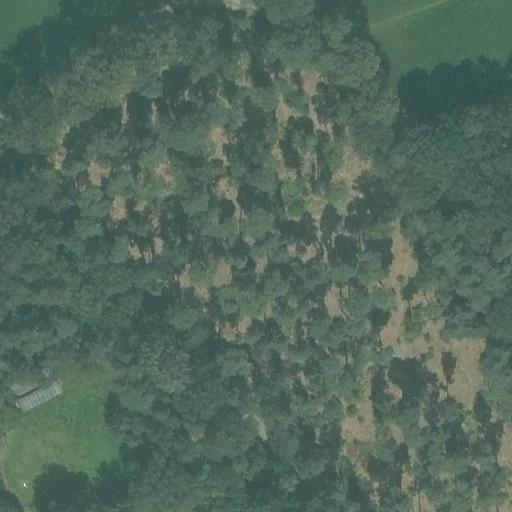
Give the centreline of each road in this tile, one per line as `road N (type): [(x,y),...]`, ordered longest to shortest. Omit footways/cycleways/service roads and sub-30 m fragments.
road 1 (unclassified): [(0,184),(346,511)]
road 2 (track): [(0,114),(184,0)]
